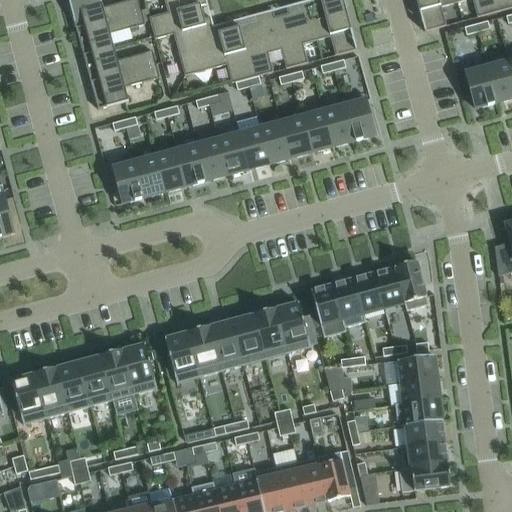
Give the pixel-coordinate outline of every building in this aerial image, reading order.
[(75,31),(140,13),(136,0),(134,0),(102,9),(99,0),(79,0),(68,3),(75,31)] [(142,0),(144,3),(155,0),(163,0),(167,15),(167,16),(207,5),(205,0),(142,0)] [(354,43),(342,1),(341,0),(316,0),(306,3),(316,42),(329,39),(335,57),(356,51),(354,43)] [(457,4),(456,0),(414,0),(424,33),(445,27),(440,9),(457,4)] [(497,13),(493,0),(456,0),(457,4),(471,0),(476,19),(497,13)] [(511,0),(493,0),(497,13),(511,9),(511,0)] [(316,42),(306,3),(285,9),(287,16),(273,19),(272,13),(273,13),(272,12),(271,12),(281,52),(280,52),(285,70),(307,65),(302,46),(316,42)] [(184,78),(213,28),(210,19),(203,21),(200,8),(205,6),(206,7),(207,6),(207,5),(167,16),(167,15),(148,19),(154,41),(173,36),(184,78)] [(281,52),(271,12),(254,17),(256,24),(238,29),(252,80),(272,74),(267,55),(280,52),(281,52)] [(144,26),(140,13),(75,31),(83,57),(113,49),(110,36),(144,26)] [(487,23),(475,26),(477,34),(489,31),(487,23)] [(252,80),(238,29),(223,33),(221,26),(213,28),(184,78),(226,66),(231,85),(252,80)] [(477,34),(475,26),(464,29),(466,37),(477,34)] [(90,84),(155,66),(151,53),(117,62),(113,49),(83,57),(90,84)] [(345,69),(343,62),(331,65),(333,73),(345,69)] [(496,105),(487,69),(485,63),(463,69),(475,111),(496,105)] [(511,100),(511,79),(508,63),(487,69),(496,105),(511,100)] [(333,73),(331,65),(320,68),(322,76),(333,73)] [(124,89),(158,79),(155,66),(90,84),(97,111),(128,103),(124,89)] [(303,81),(301,73),(290,76),(292,84),(303,81)] [(292,84),(290,76),(278,79),(280,87),(292,84)] [(258,78),(246,82),(248,89),(260,86),(258,78)] [(248,89),(246,82),(235,85),(237,92),(248,89)] [(341,102),(343,108),(353,143),(374,138),(363,96),(341,102)] [(220,104),(218,97),(206,100),(208,108),(220,104)] [(208,108),(206,100),(195,103),(197,111),(208,108)] [(178,116),(176,108),(165,111),(167,119),(178,116)] [(353,143),(343,108),(323,113),(332,149),(353,143)] [(167,119),(165,111),(153,114),(155,122),(167,119)] [(332,149),(323,113),(302,119),(311,155),(332,149)] [(137,127),(135,119),(123,122),(125,130),(137,127)] [(311,155),(302,119),(281,124),(290,160),(311,155)] [(125,130),(123,122),(111,125),(114,133),(125,130)] [(290,160),(281,124),(260,130),(270,166),(290,160)] [(270,166),(260,130),(239,136),(249,172),(270,166)] [(249,172),(239,136),(218,141),(228,177),(249,172)] [(228,177),(218,141),(197,147),(207,183),(228,177)] [(207,183),(197,147),(177,152),(186,188),(207,183)] [(186,188),(177,152),(156,158),(165,194),(186,188)] [(144,200),(134,164),(133,158),(111,164),(122,206),(144,200)] [(165,194),(156,158),(134,164),(144,200),(165,194)] [(13,235),(3,197),(0,197),(0,239),(2,239),(2,238),(13,235)] [(511,274),(511,225),(506,227),(511,245),(494,249),(497,278),(498,279),(511,274)] [(416,263),(395,269),(404,305),(406,313),(428,307),(416,263)] [(404,305),(395,269),(374,275),(383,311),(404,305)] [(383,311),(374,275),(353,281),(363,316),(383,311)] [(363,316),(353,281),(332,286),(342,322),(341,322),(343,330),(365,324),(363,316)] [(342,322),(332,286),(310,292),(320,328),(341,322),(342,322)] [(276,310),(275,311),(287,356),(310,349),(298,305),(276,311),(276,310)] [(287,356),(275,311),(253,317),(265,362),(287,356)] [(265,362),(253,317),(252,317),(231,323),(243,367),(265,362)] [(243,367),(231,323),(210,329),(210,328),(209,328),(221,373),(243,367)] [(221,373),(209,328),(187,334),(199,379),(221,373)] [(199,379),(187,334),(186,335),(164,341),(176,386),(199,379)] [(415,346),(416,354),(428,353),(427,344),(415,346)] [(122,352),(121,352),(133,397),(157,391),(145,346),(122,352)] [(406,347),(394,349),(395,357),(407,355),(406,347)] [(395,357),(394,349),(382,350),(383,358),(395,357)] [(133,397),(121,352),(99,358),(111,403),(133,397)] [(111,403),(99,358),(99,359),(77,364),(89,409),(111,403)] [(397,363),(399,385),(437,380),(434,358),(397,363)] [(364,359),(352,360),(353,368),(365,367),(364,359)] [(353,368),(352,360),(340,362),(341,370),(353,368)] [(89,409),(77,364),(56,370),(55,370),(67,415),(89,409)] [(67,415),(55,370),(33,376),(45,421),(67,415)] [(45,421),(33,376),(32,376),(33,376),(11,382),(23,427),(45,421)] [(439,402),(437,380),(399,385),(402,406),(439,402)] [(339,384),(328,388),(330,396),(341,392),(339,384)] [(344,400),(341,392),(330,396),(332,403),(344,400)] [(442,423),(439,402),(402,406),(394,407),(397,429),(405,428),(442,423)] [(313,406),(301,409),(303,417),(315,414),(313,406)] [(289,411),(281,413),(284,425),(292,423),(289,411)] [(284,425),(281,413),(273,415),(276,427),(284,425)] [(322,427),(320,419),(308,422),(310,430),(322,427)] [(246,422),(235,425),(237,433),(248,430),(246,422)] [(354,422),(346,424),(349,436),(357,434),(354,422)] [(295,435),(293,426),(292,423),(284,425),(287,436),(295,435)] [(442,424),(442,423),(405,428),(408,449),(444,444),(442,424)] [(237,433),(235,425),(223,428),(225,436),(237,433)] [(287,436),(284,425),(276,427),(279,438),(287,436)] [(214,438),(213,430),(201,433),(203,441),(214,438)] [(259,442),(257,434),(245,437),(247,445),(259,442)] [(360,446),(357,434),(349,436),(352,448),(360,446)] [(247,445),(245,437),(233,440),(235,448),(247,445)] [(158,443),(146,446),(148,454),(160,451),(158,443)] [(217,452),(215,444),(203,447),(205,455),(217,452)] [(403,472),(448,466),(447,465),(444,444),(408,449),(400,450),(402,471),(403,472)] [(205,455),(203,447),(191,450),(193,458),(205,455)] [(136,448),(124,451),(126,459),(138,456),(136,448)] [(126,459),(124,451),(112,454),(114,462),(126,459)] [(175,462),(173,454),(161,457),(163,465),(175,462)] [(339,454),(317,460),(328,504),(350,498),(339,454)] [(11,460),(14,468),(25,465),(23,457),(11,460)] [(163,465),(161,457),(149,460),(151,468),(163,465)] [(87,472),(85,460),(77,461),(79,473),(87,472)] [(328,504),(317,460),(296,465),(307,508),(327,503),(327,504),(328,504)] [(79,473),(77,461),(69,463),(72,475),(79,473)] [(132,472),(131,464),(119,467),(121,475),(132,472)] [(27,473),(25,465),(14,468),(16,476),(27,473)] [(290,511),(307,508),(296,465),(275,470),(285,511),(290,511)] [(364,465),(356,466),(359,478),(367,476),(364,465)] [(450,488),(448,466),(403,472),(402,471),(398,471),(401,494),(450,488)] [(46,470),(48,477),(48,478),(60,475),(58,467),(46,470)] [(121,475),(119,467),(107,470),(109,478),(121,475)] [(285,511),(275,470),(254,475),(255,482),(256,482),(262,511),(285,511)] [(90,483),(88,475),(87,472),(79,473),(82,485),(90,483)] [(82,485),(79,473),(72,475),(74,487),(82,485)] [(370,488),(367,476),(359,478),(362,490),(370,488)] [(58,490),(56,482),(44,484),(46,492),(58,490)] [(262,511),(256,482),(255,482),(235,487),(240,511),(262,511)] [(218,511),(214,492),(215,492),(213,484),(191,490),(192,497),(193,497),(196,511),(218,511)] [(240,511),(235,487),(215,492),(214,492),(218,511),(240,511)] [(152,511),(151,507),(148,494),(127,499),(129,511),(152,511)] [(196,511),(193,497),(192,497),(172,502),(174,511),(196,511)] [(174,511),(172,502),(151,507),(152,511),(174,511)]
